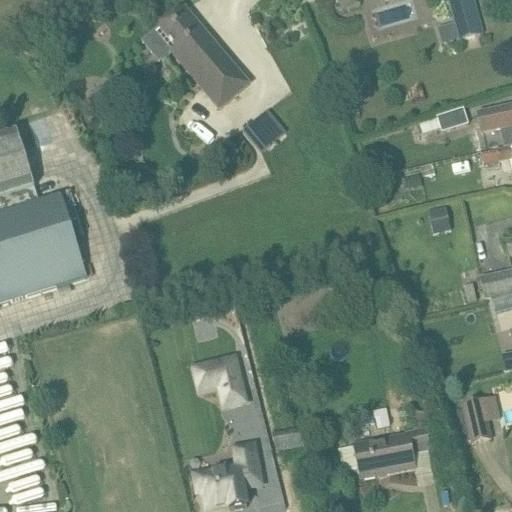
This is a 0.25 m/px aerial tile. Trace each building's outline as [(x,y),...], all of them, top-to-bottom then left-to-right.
[(474,0),(447,0),(454,25),(458,42),(484,35),(474,0)] [(171,53),(220,111),(249,86),(184,9),(159,30),(176,49),(171,53)] [(511,127),(511,108),(478,116),(482,134),(511,127)] [(242,132),(261,155),(285,134),(266,111),(242,132)] [(436,120),(440,135),(467,126),(463,112),(436,120)] [(19,133),(0,139),(0,201),(35,191),(37,190),(19,133)] [(494,152),(496,165),(511,161),(509,149),(494,152)] [(0,217),(39,205),(35,191),(0,201),(0,217)] [(0,306),(87,279),(62,198),(39,205),(0,217),(0,306)] [(430,234),(448,229),(442,207),(424,211),(430,234)] [(511,272),(478,281),(484,304),(492,302),(511,296),(511,272)] [(462,289),(466,306),(476,303),(472,287),(462,289)] [(511,296),(492,302),(496,316),(511,311),(511,296)] [(235,359),(213,365),(219,387),(225,410),(247,405),(235,359)] [(462,408),(471,447),(491,442),(488,426),(499,423),(494,401),(462,408)] [(308,448),(304,429),(273,435),(277,454),(308,448)] [(355,449),(339,452),(344,475),(359,472),(361,481),(415,471),(412,456),(430,452),(426,431),(407,434),(408,438),(354,448),(355,449)] [(241,464),(199,472),(202,489),(207,488),(211,507),(232,503),(232,506),(249,502),(246,484),(263,481),(256,442),(237,446),(241,464)]
